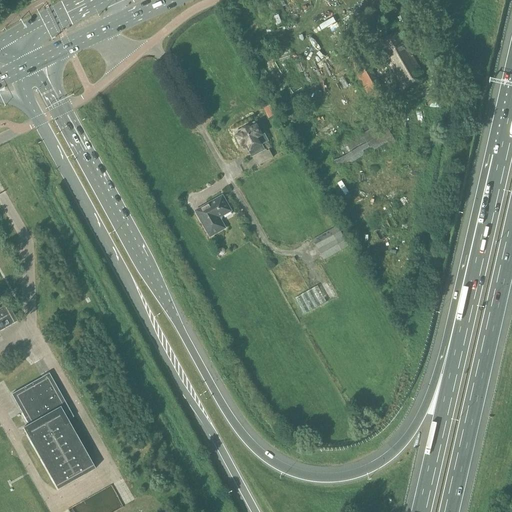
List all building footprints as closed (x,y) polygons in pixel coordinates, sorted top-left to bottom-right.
[(399,34),(378,45),(404,90),(425,79),(399,34)] [(360,55),(349,62),(375,107),(386,101),(360,55)] [(426,97),(429,108),(440,108),(444,98),(436,92),(426,97)] [(382,119),(328,150),(339,168),(339,169),(339,170),(365,155),(363,151),(370,147),(372,151),(389,142),(391,144),(395,142),(390,133),(382,119)] [(247,148),(256,166),(270,159),(265,150),(264,151),(261,146),(268,142),(263,133),(260,135),(254,123),(234,133),(236,137),(237,137),(241,146),(243,150),(247,148)] [(221,216),(230,211),(222,197),(196,212),(210,237),(225,228),(220,221),(221,216)] [(349,247),(337,226),(312,240),(323,261),(349,247)] [(295,299),(304,315),(327,303),(318,286),(295,299)] [(0,331),(17,322),(7,304),(0,308),(0,331)] [(22,429),(26,436),(57,491),(95,470),(68,421),(74,417),(49,374),(11,395),(28,425),(22,429)] [(41,511),(14,463),(0,471),(0,511),(41,511)]
